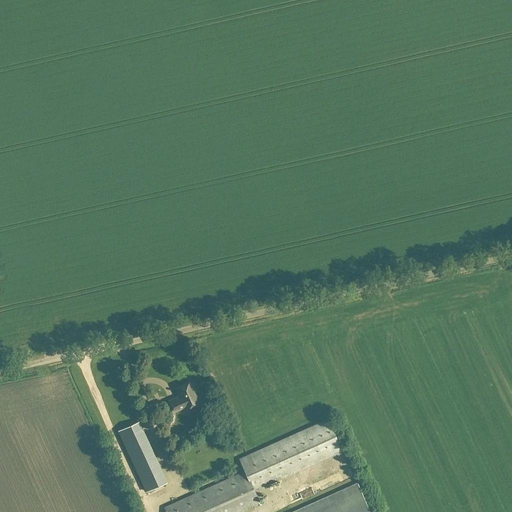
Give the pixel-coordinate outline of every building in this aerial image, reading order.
[(178,388),(181,396),(170,401),(174,412),(186,407),(187,408),(199,403),(190,383),(178,388)] [(164,508),(166,511),(239,511),(260,503),(254,490),(342,450),(328,419),(240,460),(245,472),(164,508)] [(138,421),(122,428),(149,492),(166,485),(138,421)] [(183,433),(174,437),(177,444),(186,440),(183,433)] [(348,476),(355,471),(351,465),(344,470),(348,476)] [(308,481),(297,486),(302,495),(312,490),(308,481)] [(369,511),(358,486),(301,511),(369,511)]
